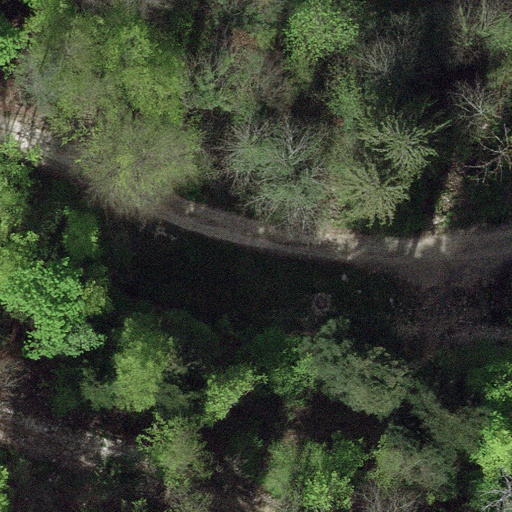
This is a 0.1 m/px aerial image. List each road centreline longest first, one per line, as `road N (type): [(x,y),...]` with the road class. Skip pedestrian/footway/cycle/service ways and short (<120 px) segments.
road 1 (track): [(511,237),(398,251),(242,227),(0,131)]
road 2 (track): [(0,422),(238,511)]
